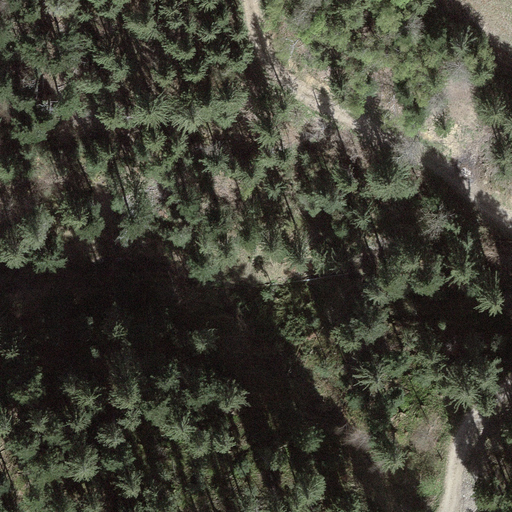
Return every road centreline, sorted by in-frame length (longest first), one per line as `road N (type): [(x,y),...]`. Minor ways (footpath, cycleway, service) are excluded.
road 1 (track): [(249,0),(260,43),(295,86),(408,146),(511,218)]
road 2 (track): [(511,388),(465,426),(456,447),(453,511)]
